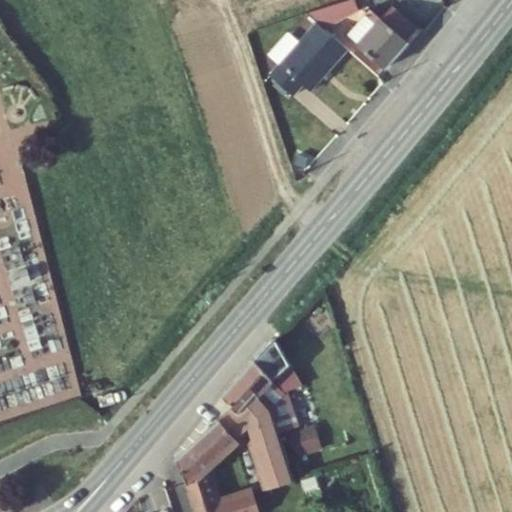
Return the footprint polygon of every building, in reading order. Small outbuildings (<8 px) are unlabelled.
[(342,16),(307,27),(317,36),(320,38),(346,27),(342,16)] [(375,24),(366,35),(376,44),(360,63),(384,84),(418,45),(394,24),(386,33),(375,24)] [(366,35),(349,54),(360,63),(376,44),(366,35)] [(349,64),(320,38),(317,36),(271,88),(293,107),(302,98),(311,106),(349,64)] [(232,403),(234,411),(244,435),(249,430),(269,412),(278,441),(298,435),(287,400),(302,395),(284,343),(232,403)] [(234,411),(178,470),(191,511),(254,511),(248,495),(226,504),(215,495),(206,469),(244,435),(234,411)] [(269,412),(249,430),(277,510),(298,500),(278,441),(269,412)] [(309,435),(289,442),(297,464),(316,457),(309,435)]
